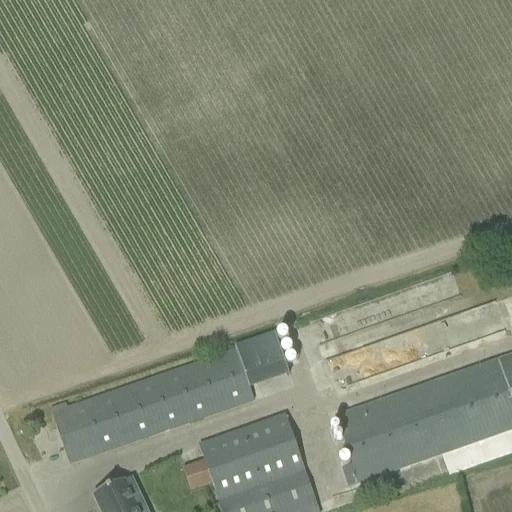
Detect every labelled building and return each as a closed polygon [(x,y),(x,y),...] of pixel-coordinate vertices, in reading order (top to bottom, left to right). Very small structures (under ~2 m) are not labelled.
[(362,314),(365,324),(388,317),(385,307),(362,314)] [(405,323),(424,318),(422,308),(403,313),(405,323)] [(390,318),(365,326),(367,335),(393,328),(390,318)] [(69,466),(253,403),(236,353),(52,417),(69,466)] [(511,356),(334,418),(358,486),(511,432),(511,356)] [(199,446),(222,511),(317,511),(284,416),(199,446)] [(144,511),(130,480),(93,497),(99,511),(144,511)]
